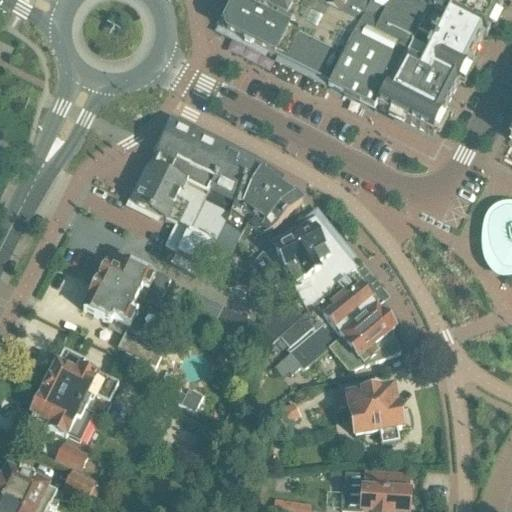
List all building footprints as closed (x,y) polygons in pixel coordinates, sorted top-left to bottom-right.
[(236,5),(222,32),(329,86),(371,0),(327,0),(323,9),(304,0),(244,0),(277,16),(273,24),(236,5)] [(304,0),(323,9),(327,0),(304,0)] [(371,0),(329,86),(328,89),(330,90),(373,113),(434,0),(371,0)] [(434,0),(373,113),(374,114),(376,110),(432,138),(468,67),(469,68),(483,41),(485,42),(501,9),(499,8),(500,7),(485,0),(434,0)] [(135,206),(134,208),(175,229),(164,251),(164,252),(202,270),(209,256),(230,215),(253,170),(189,137),(172,129),(135,206)] [(209,256),(202,270),(225,281),(230,269),(232,255),(249,228),(248,227),(279,186),(277,185),(279,181),(274,179),(273,181),(270,180),(272,177),(267,175),(265,176),(253,170),(230,215),(209,256)] [(279,186),(248,227),(249,228),(265,240),(276,232),(302,206),(292,196),(294,193),(289,191),(288,193),(285,190),(287,188),(283,186),(281,187),(279,186)] [(487,229),(487,233),(487,236),(488,242),(489,246),(489,250),(491,255),(492,258),(494,261),(499,268),(502,270),(505,271),(511,272),(511,210),(508,210),(504,210),(500,212),(494,216),(492,218),(491,219),(489,222),(487,229)] [(230,269),(225,281),(235,286),(290,314),(287,321),(269,312),(267,318),(255,344),(268,351),(278,342),(303,321),(302,320),(356,273),(316,223),(269,247),(273,253),(264,258),(262,256),(244,276),(230,269)] [(110,261),(98,285),(135,304),(156,314),(171,283),(156,276),(153,281),(136,273),(138,269),(126,263),(124,267),(110,261)] [(281,365),(274,371),(285,383),(292,377),(300,370),(302,373),(341,340),(375,313),(376,311),(371,305),(378,300),(356,273),(302,320),(303,321),(278,342),(288,353),(286,354),(289,357),(281,364),(281,365)] [(109,329),(125,337),(117,353),(154,371),(159,361),(160,361),(171,340),(164,336),(171,322),(156,314),(135,304),(98,285),(83,314),(110,328),(109,329)] [(348,350),(340,356),(353,373),(378,363),(379,365),(400,356),(392,336),(393,327),(389,320),(381,320),(375,313),(341,340),(348,350)] [(64,354),(45,393),(93,419),(103,423),(111,406),(108,405),(117,386),(98,377),(96,381),(80,373),(84,364),(64,354)] [(139,400),(151,405),(154,400),(175,409),(176,408),(181,397),(182,395),(148,379),(139,400)] [(348,409),(354,440),(378,436),(380,448),(397,445),(395,432),(399,431),(395,411),(393,411),(390,394),(376,396),(374,389),(334,397),(337,411),(348,409)] [(45,393),(28,428),(48,437),(49,435),(66,443),(68,440),(80,446),(93,419),(45,393)] [(181,397),(176,408),(195,416),(202,400),(188,394),(186,399),(181,397)] [(293,407),(275,417),(282,432),(301,421),(293,407)] [(228,419),(221,432),(243,445),(251,431),(228,419)] [(54,466),(81,478),(90,459),(63,447),(54,466)] [(188,462),(200,469),(207,457),(194,451),(188,462)] [(18,478),(0,469),(0,484),(1,485),(0,486),(0,505),(14,511),(46,511),(48,509),(53,511),(55,511),(63,499),(56,496),(34,484),(33,478),(25,474),(19,476),(18,478)] [(62,494),(91,509),(101,490),(72,475),(62,494)] [(364,496),(361,496),(360,511),(406,511),(407,499),(404,499),(406,482),(365,480),(364,496)]
